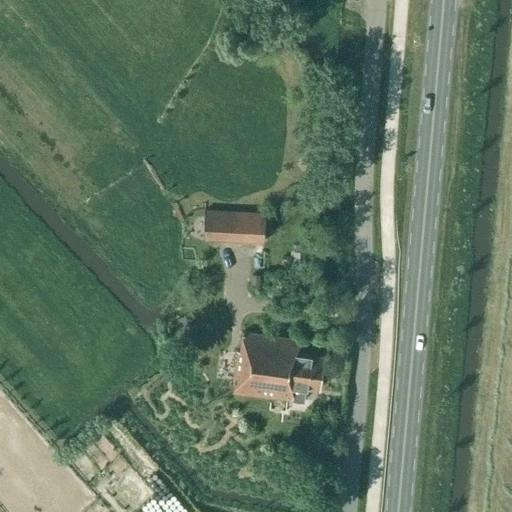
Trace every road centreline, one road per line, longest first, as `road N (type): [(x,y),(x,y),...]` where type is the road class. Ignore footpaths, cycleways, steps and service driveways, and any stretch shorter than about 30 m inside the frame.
road 1 (primary): [(397,511),(442,0)]
road 2 (unclassified): [(347,511),(377,0)]
